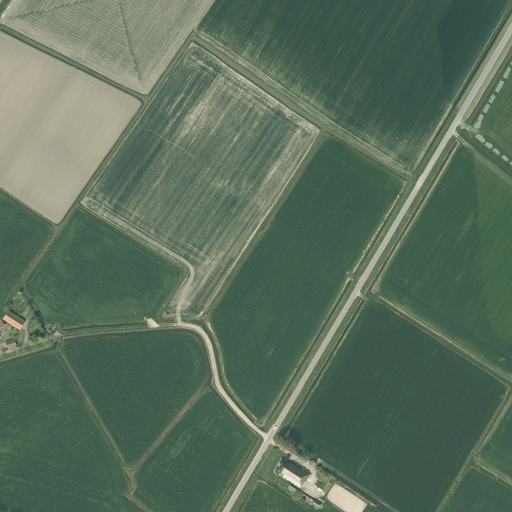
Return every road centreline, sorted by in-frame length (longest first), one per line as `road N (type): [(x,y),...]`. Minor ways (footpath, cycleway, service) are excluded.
road 1 (tertiary): [(225,511),(511,27)]
road 2 (track): [(53,337),(198,328),(220,389),(269,439)]
